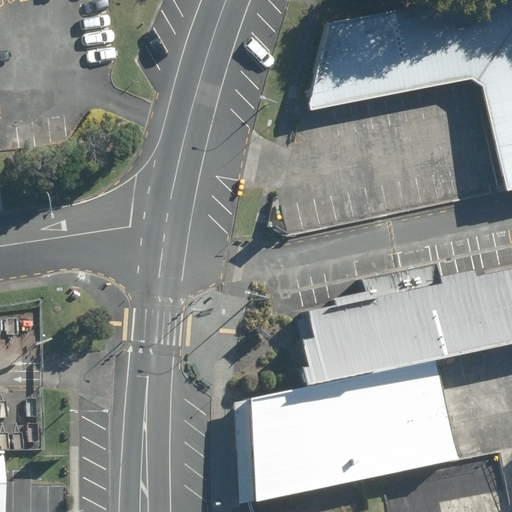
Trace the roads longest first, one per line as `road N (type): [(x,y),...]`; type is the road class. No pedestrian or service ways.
road 1 (residential): [(511,221),(269,259),(165,237)]
road 2 (secondary): [(165,237),(145,511)]
road 3 (secondary): [(226,0),(165,237)]
road 4 (residential): [(0,247),(95,233),(165,237)]
